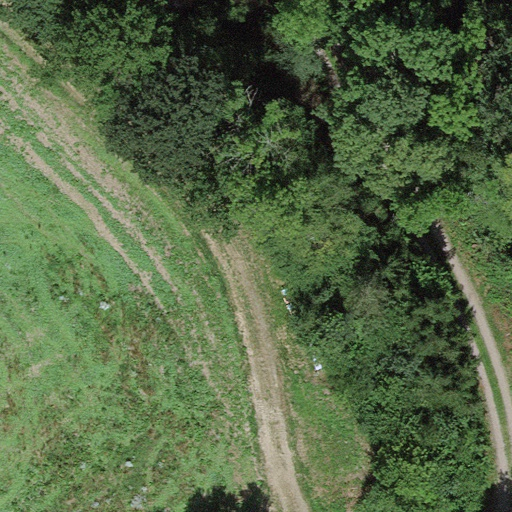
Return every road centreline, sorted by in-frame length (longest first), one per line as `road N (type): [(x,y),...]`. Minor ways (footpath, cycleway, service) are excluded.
road 1 (track): [(0,19),(170,178),(211,234),(253,349),(269,475),(283,511)]
road 2 (track): [(499,511),(509,455),(468,291),(304,0)]
